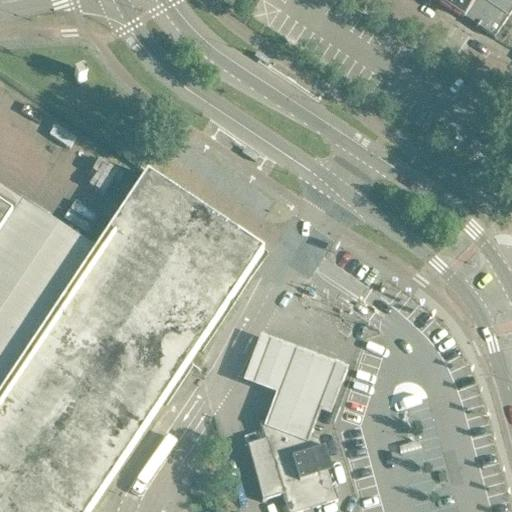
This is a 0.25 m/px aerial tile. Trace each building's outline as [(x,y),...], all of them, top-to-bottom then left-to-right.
[(511,0),(434,0),(464,20),(465,17),(478,25),(476,28),(494,40),(511,12),(511,0)] [(87,81),(83,72),(74,76),(78,85),(87,81)] [(0,396),(0,511),(91,511),(263,254),(147,176),(0,396)] [(0,234),(12,216),(0,208),(0,234)] [(330,427),(349,376),(259,341),(240,391),(277,406),(266,435),(306,450),(317,422),(330,427)] [(310,511),(338,503),(319,443),(310,440),(266,423),(260,425),(265,442),(247,448),(262,504),(283,498),(287,511),(310,511)]
